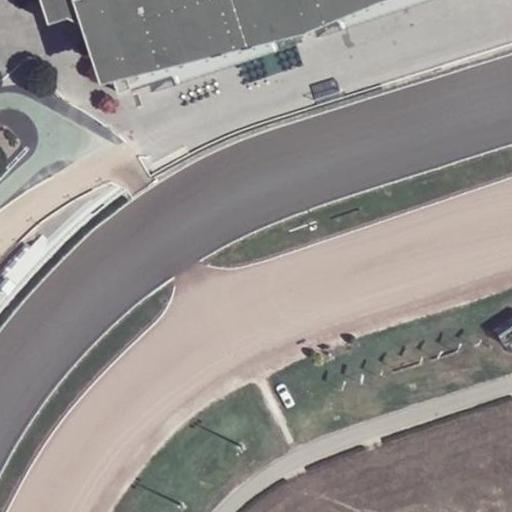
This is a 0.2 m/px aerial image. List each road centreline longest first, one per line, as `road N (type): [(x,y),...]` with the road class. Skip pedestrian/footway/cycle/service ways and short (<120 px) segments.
road 1 (unknown): [(511,383),(301,454),(257,479),(223,511)]
road 2 (unknown): [(145,187),(132,170),(101,165),(29,207),(0,235)]
road 3 (unknown): [(0,103),(35,111),(101,165)]
